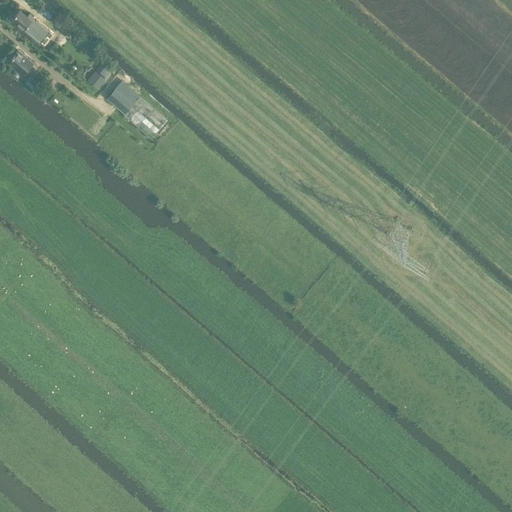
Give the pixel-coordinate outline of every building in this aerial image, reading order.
[(12,17),(20,24),(24,28),(25,27),(35,36),(41,29),(30,20),(34,16),(29,12),(27,15),(19,9),(12,17)] [(22,74),(33,62),(18,49),(7,61),(22,74)] [(97,88),(105,78),(95,70),(87,80),(97,88)] [(30,75),(24,82),(35,91),(37,89),(41,84),(32,76),(30,75)] [(107,97),(125,112),(123,114),(151,137),(167,119),(140,95),(134,102),(116,86),(107,97)]
